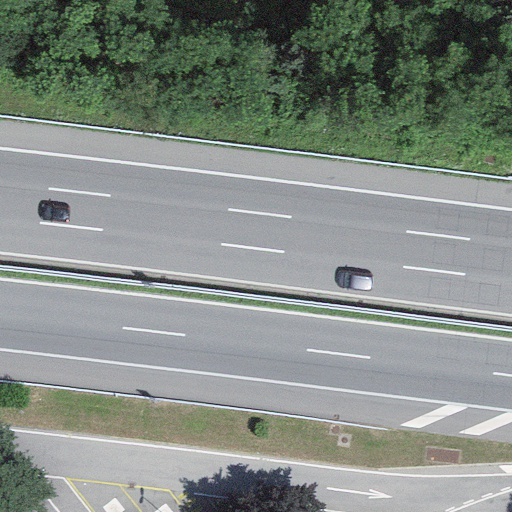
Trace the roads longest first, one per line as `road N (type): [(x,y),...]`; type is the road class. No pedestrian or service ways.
road 1 (motorway): [(511,264),(0,201)]
road 2 (motorway): [(0,315),(511,376)]
